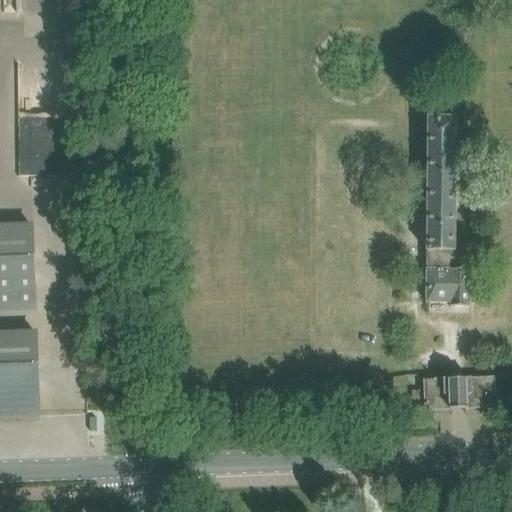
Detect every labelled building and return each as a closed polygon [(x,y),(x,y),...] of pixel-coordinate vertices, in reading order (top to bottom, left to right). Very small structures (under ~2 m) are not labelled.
[(17,0),(17,10),(64,11),(64,0),(17,0)] [(426,303),(450,303),(450,307),(468,308),(469,252),(454,252),(454,243),(455,118),(428,118),(426,303)] [(0,308),(36,308),(33,228),(0,228),(0,308)] [(0,416),(40,415),(37,335),(0,336),(0,416)] [(493,379),(457,380),(458,410),(465,409),(494,408),(493,379)] [(412,392),(413,411),(451,410),(458,410),(457,380),(450,380),(424,381),(424,391),(412,392)] [(353,392),(354,413),(379,412),(379,391),(353,392)]
